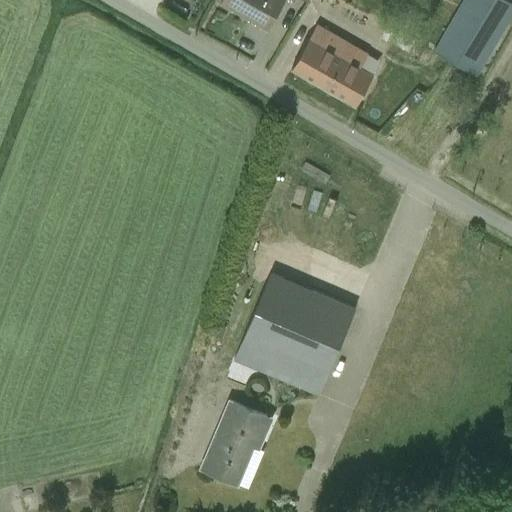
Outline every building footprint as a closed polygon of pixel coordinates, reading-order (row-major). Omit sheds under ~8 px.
[(216,0),(214,4),(267,33),(285,0),(216,0)] [(511,0),(482,0),(458,50),(507,74),(511,64),(511,0)] [(293,72),(355,109),(374,78),(347,61),(358,44),(323,23),(293,72)] [(333,198),(334,224),(341,224),(341,198),(333,198)] [(234,357),(318,393),(355,308),(270,272),(234,357)] [(272,412),(230,394),(200,465),(242,483),(272,412)]
